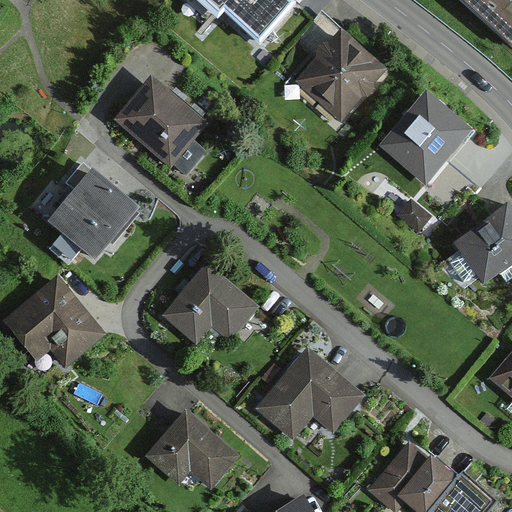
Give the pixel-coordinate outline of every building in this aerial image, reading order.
[(291,8),(280,0),(187,0),(257,53),(291,8)] [(511,0),(449,0),(511,55),(511,0)] [(381,72),(330,33),(289,85),(340,124),(381,72)] [(144,80),(110,120),(168,169),(202,129),(144,80)] [(463,133),(416,97),(375,151),(422,186),(463,133)] [(96,267),(140,215),(92,174),(48,227),(96,267)] [(511,234),(495,211),(450,245),(479,284),(511,258),(511,234)] [(250,314),(199,272),(161,319),(194,346),(206,332),(223,346),(250,314)] [(51,280),(0,323),(0,325),(35,367),(50,354),(60,366),(97,334),(51,280)] [(511,347),(511,346),(481,381),(511,407),(511,347)] [(299,353),(255,410),(291,438),(306,419),(330,438),(359,401),(299,353)] [(236,462),(179,416),(143,461),(174,486),(182,476),(208,497),(236,462)] [(420,511),(432,511),(459,482),(430,456),(425,462),(410,449),(373,491),(396,511),(406,500),(420,511)] [(486,511),(490,509),(459,482),(432,511),(486,511)] [(305,511),(298,501),(280,511),(305,511)]
